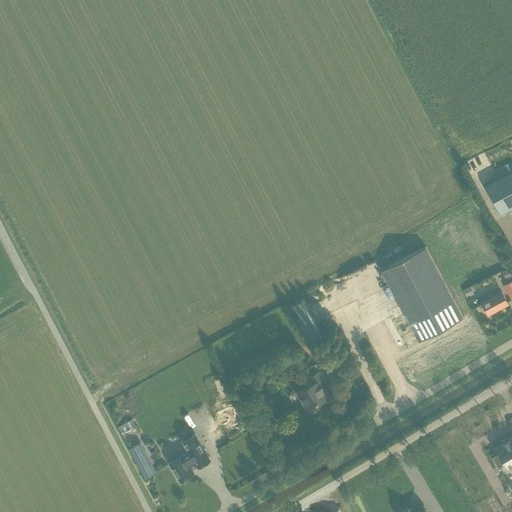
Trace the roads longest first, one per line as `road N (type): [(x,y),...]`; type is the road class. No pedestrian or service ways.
road 1 (unclassified): [(511,343),(224,511)]
road 2 (unclassified): [(290,511),(511,381)]
